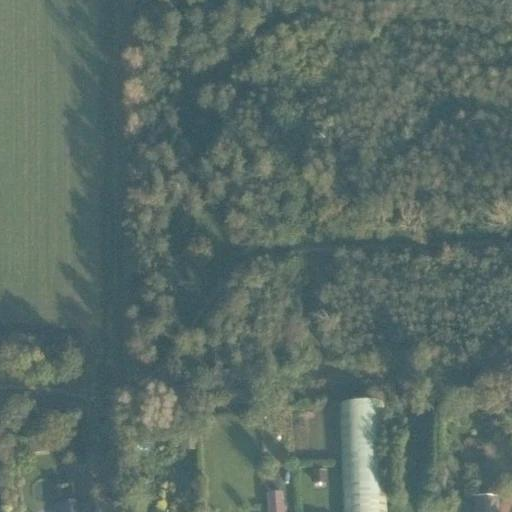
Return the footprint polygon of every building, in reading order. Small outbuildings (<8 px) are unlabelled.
[(343,511),(387,511),(384,405),(340,405),(343,511)] [(299,458),(339,459),(339,411),(299,410),(299,458)] [(198,431),(183,431),(182,451),(198,451),(198,431)] [(74,458),(75,475),(92,474),(91,457),(74,458)] [(327,485),(327,472),(314,472),(314,485),(327,485)] [(269,511),(284,511),(283,494),(268,495),(269,511)] [(473,511),(499,511),(500,498),(474,497),(473,511)]
